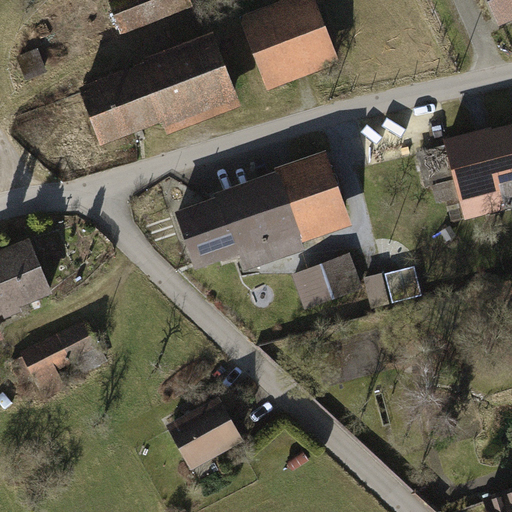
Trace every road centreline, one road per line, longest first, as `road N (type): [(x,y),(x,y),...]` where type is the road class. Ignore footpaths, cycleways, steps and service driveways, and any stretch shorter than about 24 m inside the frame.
road 1 (residential): [(97,195),(108,217),(416,511)]
road 2 (unclassified): [(97,195),(148,169),(310,120),(511,75)]
